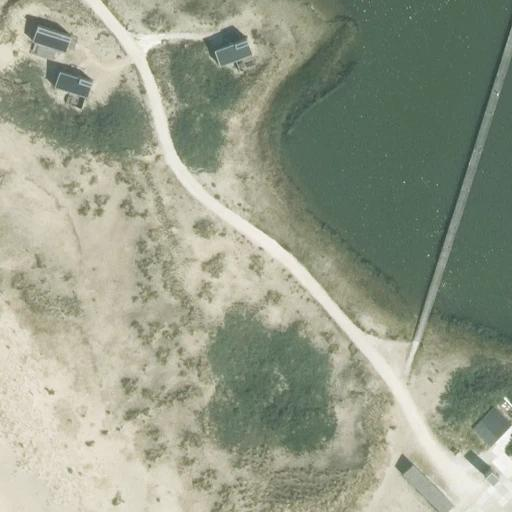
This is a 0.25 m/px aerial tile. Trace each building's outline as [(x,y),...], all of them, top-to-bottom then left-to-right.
[(40,27),(35,44),(68,54),(70,46),(73,38),(40,27)] [(231,48),(216,53),(222,69),(255,57),(249,41),(231,48)] [(61,73),(56,89),(89,100),(94,84),(77,78),(61,73)] [(500,440),(483,423),(474,432),(492,449),(500,440)] [(469,448),(462,455),(471,463),(477,456),(469,448)] [(415,466),(404,477),(438,511),(450,511),(455,507),(415,466)] [(492,471),(484,479),(492,487),(500,479),(492,471)]
